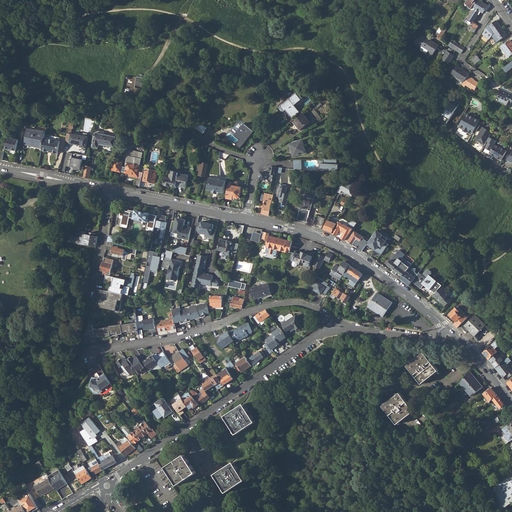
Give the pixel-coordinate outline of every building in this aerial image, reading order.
[(471,9),(464,22),(473,27),(476,29),(478,25),(473,22),(478,13),(480,11),(481,11),(483,13),(487,6),(482,2),(482,1),(480,0),(477,0),(475,4),(471,9)] [(471,9),(475,4),(473,2),(475,0),(468,0),(466,3),(471,9)] [(418,27),(433,35),(436,30),(422,21),(418,27)] [(497,21),(490,26),(495,33),(502,28),(497,21)] [(442,39),(447,29),(441,26),(435,36),(442,39)] [(502,28),(495,33),(500,40),(507,35),(502,28)] [(421,34),(416,42),(422,46),(422,47),(434,53),(439,45),(421,34)] [(452,43),(463,50),(465,47),(454,40),(452,43)] [(511,41),(511,40),(502,46),(510,57),(511,55),(511,41)] [(451,42),(448,45),(461,53),(463,50),(452,43),(451,42)] [(447,52),(442,59),(449,64),(454,56),(447,52)] [(511,61),(503,68),(507,72),(511,68),(511,61)] [(457,66),(452,73),(455,75),(465,81),(469,76),(470,74),(457,66)] [(475,90),(479,83),(474,80),(474,79),(469,76),(465,81),(462,85),(465,87),(466,86),(472,89),(472,88),(475,90)] [(503,86),(501,89),(497,97),(507,101),(506,105),(510,107),(511,101),(511,89),(503,86)] [(461,87),(457,93),(461,95),(458,99),(466,104),(469,100),(471,97),(464,93),(466,90),(461,87)] [(289,99),(278,109),(282,113),(286,110),(292,118),(300,112),(294,104),(301,99),(297,93),(289,99)] [(446,110),(441,117),(448,121),(452,114),(446,110)] [(303,114),(293,122),(300,131),(310,122),(303,114)] [(465,115),(455,133),(467,142),(474,130),(479,121),(470,116),(469,117),(465,115)] [(208,128),(199,122),(195,128),(204,134),(208,128)] [(240,141),(236,146),(239,149),(254,133),(244,125),(234,136),(240,141)] [(482,129),(472,146),(481,152),(486,142),(489,137),(490,134),(482,129)] [(27,130),(25,143),(43,147),(45,138),(46,134),(35,132),(27,130)] [(170,131),(163,130),(161,138),(168,139),(170,132),(170,131)] [(95,133),(92,147),(98,149),(99,144),(114,148),(116,137),(95,133)] [(71,134),(69,143),(80,146),(80,147),(86,149),(88,137),(71,134)] [(486,148),(482,153),(487,157),(490,153),(495,144),(496,142),(489,137),(486,142),(488,142),(486,146),(487,146),(486,148)] [(7,138),(5,148),(17,151),(19,140),(7,138)] [(43,147),(42,151),(49,152),(49,151),(52,152),(52,153),(58,154),(61,142),(45,138),(43,147)] [(307,153),(303,140),(290,144),(294,157),(307,153)] [(507,151),(495,144),(490,153),(502,160),(507,151)] [(127,165),(127,167),(125,175),(125,176),(129,177),(130,175),(132,175),(132,177),(138,178),(141,179),(142,176),(144,166),(140,165),(143,153),(129,149),(125,165),(127,165)] [(66,166),(80,169),(83,159),(72,157),(73,153),(69,152),(66,166)] [(123,162),(114,160),(111,173),(120,175),(120,174),(122,166),(123,162)] [(337,160),(318,161),(318,172),(336,174),(337,160)] [(302,161),(294,161),(294,169),(302,170),(302,161)] [(200,170),(199,175),(205,177),(208,164),(201,163),(201,166),(200,170)] [(276,186),(279,171),(279,167),(272,167),(272,169),(272,170),(270,169),(268,169),(267,170),(266,170),(264,171),(263,173),(260,173),(259,178),(268,180),(268,181),(271,185),(276,186)] [(142,176),(141,179),(144,179),(143,181),(153,183),(154,176),(156,176),(157,171),(156,171),(156,170),(155,168),(154,168),(152,169),(152,170),(146,169),(144,176),(142,176)] [(165,178),(164,184),(176,187),(176,186),(179,173),(179,172),(172,171),(171,175),(170,174),(169,179),(165,178)] [(189,176),(179,173),(176,186),(186,188),(189,176)] [(346,176),(337,191),(340,193),(341,191),(352,196),(357,188),(347,183),(351,175),(346,176)] [(216,179),(209,178),(207,190),(213,191),(218,192),(224,193),(227,181),(220,180),(219,178),(217,178),(216,179)] [(241,197),(242,187),(239,187),(240,184),(239,182),(235,181),(234,182),(232,182),(230,181),(226,199),(232,200),(233,198),(235,198),(238,199),(241,197)] [(280,183),(277,196),(278,196),(278,200),(280,200),(280,202),(283,203),(283,205),(285,205),(287,206),(290,194),(286,193),(288,185),(280,183)] [(300,208),(298,220),(307,222),(313,199),(315,200),(317,191),(306,188),(304,197),(301,196),(298,208),(300,208)] [(270,215),(274,195),(264,193),(264,195),(262,194),(260,200),(265,201),(263,210),(262,210),(261,214),(264,214),(270,215)] [(134,219),(136,211),(121,208),(119,216),(123,217),(121,225),(127,226),(129,217),(134,219)] [(136,211),(134,219),(148,222),(150,214),(136,211)] [(158,216),(150,214),(148,222),(146,230),(155,231),(155,228),(157,220),(158,216)] [(322,225),(325,218),(318,216),(316,223),(322,225)] [(176,222),(173,221),(170,231),(179,233),(178,237),(189,240),(192,228),(184,226),(185,220),(177,218),(176,222)] [(339,221),(348,226),(350,222),(341,218),(339,221)] [(345,232),(344,233),(341,238),(345,240),(348,236),(352,230),(357,223),(352,219),(350,222),(348,226),(339,221),(337,224),(333,232),(332,233),(337,236),(339,232),(342,234),(343,233),(344,231),(345,232)] [(168,222),(157,220),(155,228),(164,230),(167,229),(168,222)] [(328,220),(324,228),(327,230),(328,231),(329,231),(333,232),(337,224),(328,220)] [(215,239),(216,230),(213,230),(214,224),(202,222),(200,233),(203,233),(202,236),(202,237),(205,237),(215,239)] [(401,227),(394,237),(399,241),(401,238),(400,237),(406,231),(401,227)] [(348,236),(345,240),(353,245),(354,244),(358,247),(357,248),(363,251),(366,246),(370,241),(355,232),(354,233),(353,233),(354,231),(352,230),(348,236)] [(74,237),(72,243),(96,246),(98,234),(91,233),(90,235),(86,235),(86,232),(81,231),(80,238),(74,237)] [(260,239),(262,233),(253,231),(251,240),(259,242),(260,239)] [(388,238),(376,231),(370,241),(366,246),(372,250),(373,249),(381,255),(389,243),(386,241),(388,238)] [(262,233),(260,239),(268,242),(267,247),(266,251),(268,253),(274,255),(277,254),(278,250),(290,253),(293,242),(269,236),(269,234),(262,232),(262,233)] [(109,235),(107,242),(114,243),(118,244),(119,237),(109,235)] [(221,239),(219,250),(224,251),(224,253),(225,255),(228,256),(230,254),(230,253),(233,242),(221,239)] [(114,243),(107,242),(106,249),(113,250),(112,253),(123,255),(122,260),(126,261),(128,254),(136,256),(138,249),(124,245),(123,249),(119,248),(119,247),(116,246),(116,247),(114,247),(114,243)] [(186,254),(188,248),(178,246),(176,247),(174,249),(174,250),(173,252),(186,254)] [(159,253),(150,251),(149,256),(146,270),(143,282),(150,283),(152,271),(159,273),(162,256),(158,256),(159,253)] [(296,253),(293,264),(293,266),(296,267),(298,266),(299,263),(304,265),(305,264),(310,266),(313,257),(308,255),(308,254),(302,252),(301,255),(296,253)] [(326,258),(325,260),(329,262),(333,254),(329,252),(326,258)] [(318,254),(314,266),(320,268),(325,260),(326,258),(318,254)] [(205,268),(207,256),(199,255),(196,267),(204,268),(205,268)] [(182,261),(165,257),(163,267),(170,269),(168,278),(178,280),(180,270),(179,270),(179,268),(181,268),(182,261)] [(393,258),(388,264),(394,270),(398,265),(401,262),(397,259),(397,260),(395,263),(394,262),(396,260),(393,258)] [(336,265),(332,272),(342,278),(343,275),(350,265),(344,261),(340,268),(336,265)] [(103,262),(101,271),(104,271),(104,275),(108,276),(108,272),(113,273),(114,270),(112,269),(113,266),(113,264),(105,262),(103,262)] [(350,265),(343,275),(346,277),(347,276),(357,283),(363,274),(350,265)] [(394,270),(402,276),(406,272),(401,268),(398,265),(394,270)] [(402,276),(401,279),(409,286),(413,282),(418,274),(416,272),(416,268),(409,268),(408,269),(406,272),(402,276)] [(140,279),(136,297),(140,297),(143,282),(146,271),(142,270),(141,270),(140,279)] [(201,272),(196,270),(193,285),(200,287),(202,286),(202,283),(212,286),(213,285),(219,286),(219,282),(217,279),(214,278),(214,277),(213,275),(203,273),(202,273),(201,272)] [(330,274),(340,280),(342,278),(332,272),(330,274)] [(423,275),(420,272),(418,274),(413,282),(421,288),(423,287),(429,292),(431,290),(435,293),(442,286),(437,281),(429,275),(427,278),(423,275)] [(329,283),(317,276),(311,286),(315,288),(315,289),(318,292),(316,295),(323,300),(331,287),(328,285),(329,283)] [(127,280),(114,277),(113,287),(111,286),(109,291),(123,293),(129,295),(131,287),(126,286),(127,280)] [(249,284),(231,280),(229,286),(248,289),(249,284)] [(250,288),(254,299),(272,294),(269,283),(250,288)] [(435,293),(433,296),(440,303),(445,307),(449,303),(449,304),(453,300),(449,296),(450,295),(445,290),(446,289),(442,286),(435,293)] [(335,288),(330,296),(334,299),(336,296),(347,302),(351,297),(335,288)] [(122,300),(123,293),(109,291),(108,297),(102,296),(100,307),(117,311),(119,299),(122,300)] [(377,293),(368,307),(383,317),(387,311),(385,310),(390,301),(377,293)] [(212,296),(211,307),(222,307),(223,296),(212,296)] [(232,300),(231,306),(243,308),(245,300),(240,299),(240,297),(234,296),(233,300),(232,300)] [(210,313),(210,310),(209,305),(208,302),(202,303),(197,305),(202,317),(205,316),(205,314),(210,313)] [(202,317),(197,305),(197,304),(188,307),(192,319),(197,317),(197,319),(202,317)] [(180,310),(185,323),(189,322),(188,320),(192,319),(188,307),(180,310)] [(185,323),(180,310),(179,308),(173,310),(174,319),(175,323),(180,321),(181,324),(185,323)] [(457,328),(468,317),(464,314),(460,310),(459,311),(456,308),(449,314),(456,322),(454,324),(457,328)] [(261,312),(254,317),(258,324),(259,323),(270,315),(267,309),(261,313),(261,312)] [(476,315),(463,328),(467,332),(469,330),(475,336),(483,328),(486,325),(476,315)] [(288,333),(296,328),(297,330),(302,326),(295,316),(282,324),(288,333)] [(154,318),(143,320),(144,330),(151,328),(151,330),(156,329),(154,318)] [(157,322),(159,332),(176,329),(175,323),(174,319),(157,322)] [(123,332),(138,330),(137,322),(122,325),(123,332)] [(249,323),(229,332),(235,341),(239,346),(242,345),(239,340),(248,337),(248,335),(252,334),(253,332),(249,323)] [(110,327),(111,334),(123,332),(122,325),(122,324),(110,326),(110,327)] [(110,327),(95,329),(96,337),(111,334),(110,327)] [(280,327),(272,333),(273,334),(280,344),(283,341),(282,340),(286,337),(280,327)] [(235,341),(229,332),(217,340),(223,349),(235,341)] [(280,344),(273,334),(265,340),(268,343),(272,349),(277,346),(278,348),(281,345),(280,344)] [(495,349),(501,344),(497,340),(496,341),(492,345),(495,349)] [(270,354),(274,352),(272,349),(268,343),(264,345),(270,354)] [(207,359),(198,347),(196,348),(194,345),(190,347),(201,363),(207,359)] [(492,345),(483,353),(489,359),(494,355),(498,352),(497,350),(495,349),(492,345)] [(179,352),(185,360),(189,357),(183,349),(179,352)] [(252,365),(263,357),(259,351),(248,360),(252,365)] [(172,356),(177,364),(174,366),(178,373),(189,366),(185,360),(179,352),(172,356)] [(424,352),(407,366),(422,384),(439,371),(424,352)] [(157,353),(152,356),(158,364),(162,369),(165,368),(165,369),(172,364),(169,358),(166,354),(160,358),(157,353)] [(494,355),(489,359),(493,364),(496,368),(504,361),(502,358),(503,357),(503,355),(502,353),(498,357),(498,358),(498,359),(494,355)] [(153,355),(144,361),(150,370),(158,364),(152,356),(153,355)] [(143,368),(136,356),(133,358),(132,357),(127,360),(135,372),(136,374),(142,371),(141,369),(143,368)] [(169,358),(174,366),(177,364),(172,356),(169,358)] [(242,372),(252,365),(248,360),(245,356),(240,360),(239,358),(235,361),(237,363),(237,365),(241,370),(242,372)] [(121,365),(127,376),(130,374),(131,375),(135,372),(127,360),(126,358),(123,360),(123,359),(117,362),(120,366),(121,365)] [(234,366),(229,358),(226,360),(229,364),(228,364),(228,367),(229,368),(230,369),(234,366)] [(504,361),(496,368),(504,377),(507,374),(510,377),(511,374),(511,370),(507,364),(504,361)] [(224,385),(234,379),(229,370),(228,368),(217,375),(222,381),(224,384),(224,385)] [(470,371),(456,387),(465,397),(469,394),(471,396),(483,387),(470,371)] [(106,376),(104,374),(100,377),(101,378),(97,380),(94,380),(91,387),(95,391),(98,392),(110,383),(106,376)] [(224,384),(222,381),(217,375),(216,374),(210,378),(215,385),(217,388),(224,384)] [(207,390),(215,385),(210,378),(209,376),(200,381),(207,390)] [(193,390),(191,391),(197,400),(200,404),(209,398),(210,397),(204,389),(201,391),(202,393),(199,395),(198,393),(204,388),(202,385),(194,391),(193,390)] [(491,387),(483,394),(489,402),(493,399),(497,395),(491,387)] [(178,392),(173,396),(175,399),(176,398),(178,402),(175,404),(177,407),(176,407),(179,412),(188,406),(182,397),(178,392)] [(400,393),(383,406),(397,425),(414,411),(400,393)] [(497,395),(493,399),(500,408),(505,405),(497,395)] [(184,396),(182,397),(188,406),(189,408),(192,406),(193,407),(194,407),(196,407),(200,404),(197,400),(196,401),(193,396),(191,397),(186,400),(184,396)] [(165,417),(173,412),(164,398),(156,403),(159,408),(155,411),(160,418),(164,416),(165,417)] [(244,404),(225,416),(236,434),(256,422),(244,404)] [(500,417),(478,424),(478,426),(476,426),(478,430),(480,429),(480,430),(494,426),(496,423),(500,422),(499,419),(501,419),(500,417)] [(146,422),(142,426),(148,433),(152,438),(157,434),(154,429),(152,430),(146,422)] [(511,424),(508,427),(508,426),(504,429),(508,434),(502,439),(506,444),(510,441),(511,439),(511,424)] [(127,426),(123,429),(128,435),(132,432),(127,426)] [(142,426),(132,433),(139,441),(148,433),(142,426)] [(132,433),(128,437),(135,444),(139,441),(132,433)] [(126,437),(116,444),(125,456),(136,448),(126,437)] [(81,449),(77,451),(84,462),(88,460),(81,449)] [(100,458),(95,450),(92,452),(99,464),(103,470),(117,463),(113,455),(112,456),(109,452),(100,458)] [(177,486),(197,472),(185,454),(165,467),(177,486)] [(215,474),(226,493),(246,480),(234,462),(215,474)] [(96,463),(91,466),(95,474),(103,470),(99,464),(97,465),(96,463)] [(84,466),(75,471),(82,484),(92,478),(84,466)] [(59,470),(48,476),(50,478),(56,488),(57,490),(68,484),(59,470)] [(511,474),(487,493),(500,511),(511,502),(511,474)] [(50,478),(36,487),(41,496),(56,488),(50,478)] [(19,500),(20,502),(31,495),(30,493),(19,500)] [(31,495),(20,502),(22,505),(26,511),(27,511),(29,511),(33,509),(34,511),(39,508),(31,495)]
